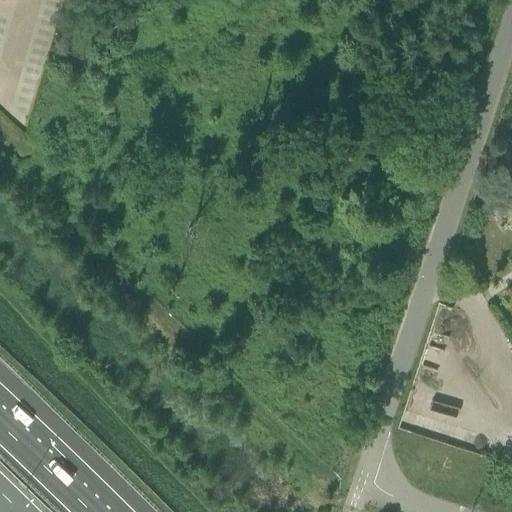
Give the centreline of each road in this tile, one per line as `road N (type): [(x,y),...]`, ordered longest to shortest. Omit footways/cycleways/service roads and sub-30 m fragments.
road 1 (unclassified): [(349,511),(511,26)]
road 2 (track): [(427,282),(452,290),(511,380)]
road 3 (motorway): [(90,511),(0,424)]
